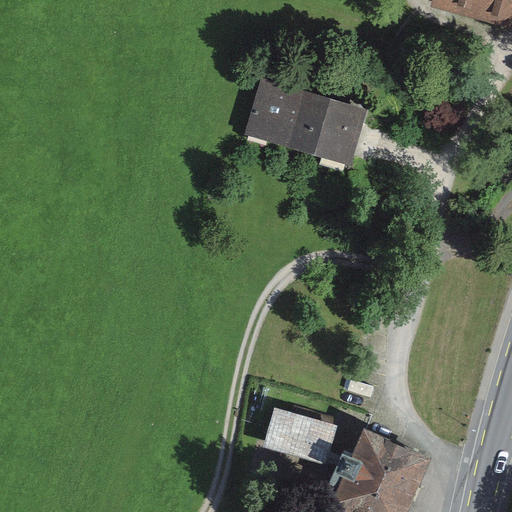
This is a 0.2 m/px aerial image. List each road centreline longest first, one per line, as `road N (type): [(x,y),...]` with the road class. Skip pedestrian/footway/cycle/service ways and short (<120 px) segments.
road 1 (track): [(511,200),(476,243),(426,261),(324,256),(299,265),(263,308),(208,511)]
road 2 (track): [(511,61),(488,70),(438,195),(448,233),(476,243)]
road 3 (primary): [(511,394),(478,511)]
